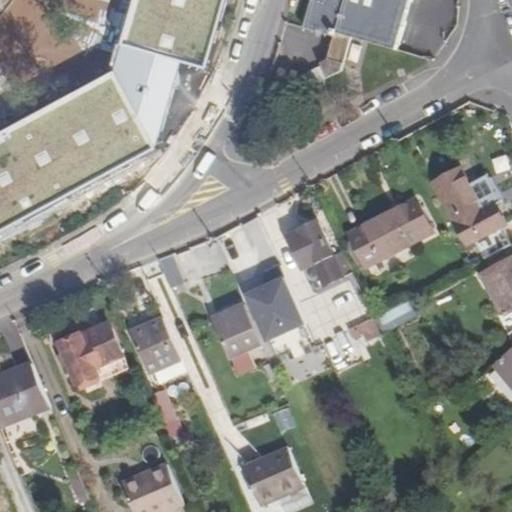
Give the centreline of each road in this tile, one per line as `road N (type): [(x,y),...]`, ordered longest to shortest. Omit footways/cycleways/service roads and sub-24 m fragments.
road 1 (residential): [(133,240),(257,191),(511,57)]
road 2 (residential): [(267,0),(224,110),(133,240)]
road 3 (tertiary): [(133,240),(0,302)]
